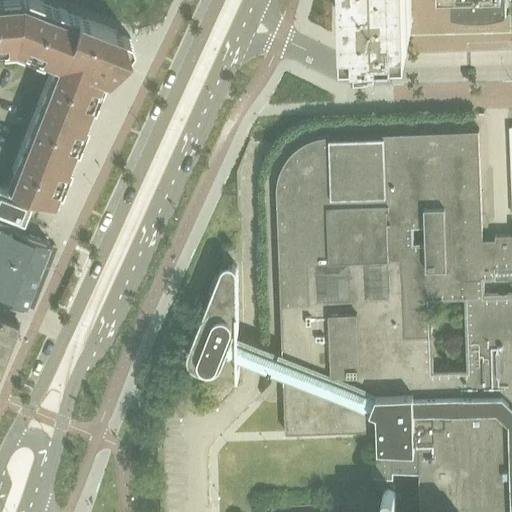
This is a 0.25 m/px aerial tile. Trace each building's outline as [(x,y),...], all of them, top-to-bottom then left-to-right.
[(0,0),(0,47),(15,46),(53,61),(55,56),(60,58),(9,186),(9,187),(31,195),(58,206),(58,205),(108,78),(124,55),(116,30),(38,0),(0,0)] [(352,0),(353,27),(359,26),(363,26),(363,36),(374,36),(383,36),(383,26),(407,25),(407,24),(406,0),(450,0),(451,14),(462,17),(467,17),(473,18),(474,18),(483,17),(484,17),(490,16),(495,16),(506,13),(505,0),(352,0)] [(222,266),(193,337),(194,337),(190,348),(189,353),(190,358),(193,363),(198,366),(206,369),(213,369),(215,369),(219,366),(222,362),(227,350),(230,351),(230,350),(239,354),(283,372),(285,431),(379,428),(379,433),(380,452),(378,452),(378,457),(373,457),(373,476),(395,476),(395,468),(420,467),(421,511),(511,511),(511,233),(495,234),(496,248),(483,248),(479,130),(479,128),(319,136),(312,137),(305,139),(299,142),(294,146),(289,151),(285,157),(280,164),(278,171),(277,177),(276,183),(283,355),(236,336),(236,335),(233,334),(235,328),(237,328),(237,329),(239,329),(238,270),(237,266),(235,263),(233,261),(229,261),(226,262),(224,263),(222,266)] [(0,182),(0,208),(15,215),(23,217),(31,195),(9,187),(9,186),(8,186),(0,182)] [(37,270),(48,241),(7,225),(0,222),(0,250),(25,260),(23,264),(37,270)] [(0,294),(24,304),(37,270),(23,264),(25,260),(0,250),(0,294)] [(0,363),(17,321),(0,313),(0,363)] [(383,490),(383,502),(383,506),(397,505),(396,488),(395,487),(394,485),(393,485),(391,484),(388,484),(385,485),(384,487),(383,490)]
